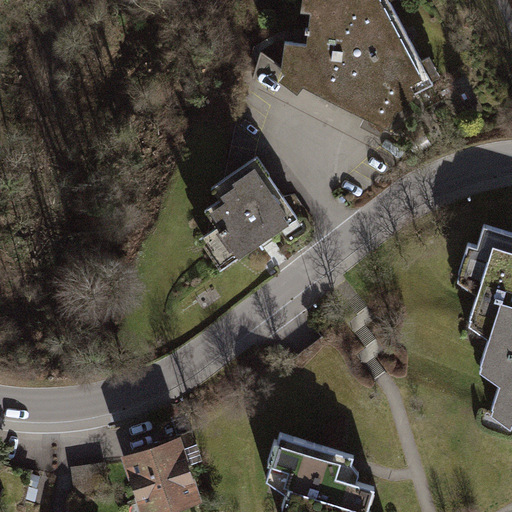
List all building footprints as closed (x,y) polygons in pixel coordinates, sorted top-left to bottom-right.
[(445,84),(408,0),(323,0),(324,32),(300,31),(290,77),(399,128),(445,84)] [(309,216),(267,151),(215,184),(224,198),(212,206),(227,228),(209,240),(228,268),(309,216)] [(511,230),(482,222),(475,244),(466,242),(455,278),(474,291),(466,322),(485,335),(475,367),(497,382),(488,411),(511,428),(511,423),(511,230)] [(193,429),(123,452),(143,511),(166,511),(204,500),(193,465),(203,461),(193,429)] [(356,454),(283,431),(281,438),(277,437),(270,461),(273,462),(268,477),(290,492),(286,505),(289,505),(286,511),(371,511),(380,485),(361,478),(363,472),(354,461),(356,454)] [(107,460),(72,466),(77,499),(112,493),(107,460)]
